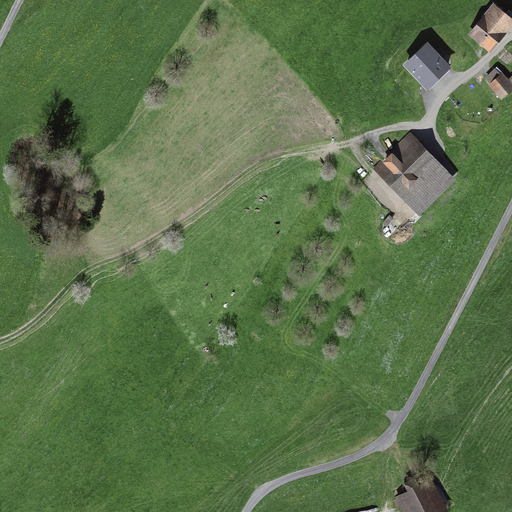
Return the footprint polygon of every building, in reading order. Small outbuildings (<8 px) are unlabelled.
[(493,53),(511,32),(511,12),(501,3),(472,34),(493,53)] [(427,47),(407,65),(429,89),(449,70),(427,47)] [(511,94),(511,82),(504,73),(491,84),(505,101),(511,94)] [(428,216),(462,181),(412,133),(378,168),(428,216)] [(455,511),(437,480),(399,501),(405,511),(455,511)]
